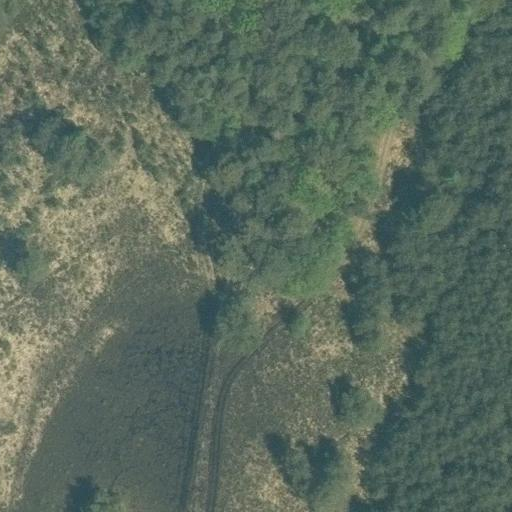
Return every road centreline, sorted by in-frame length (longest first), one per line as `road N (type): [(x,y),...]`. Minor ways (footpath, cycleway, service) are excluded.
road 1 (track): [(202,511),(218,399),(237,366),(324,288),(354,247),(387,174),(410,86),(463,0)]
road 2 (track): [(179,511),(211,353),(208,145),(228,0)]
